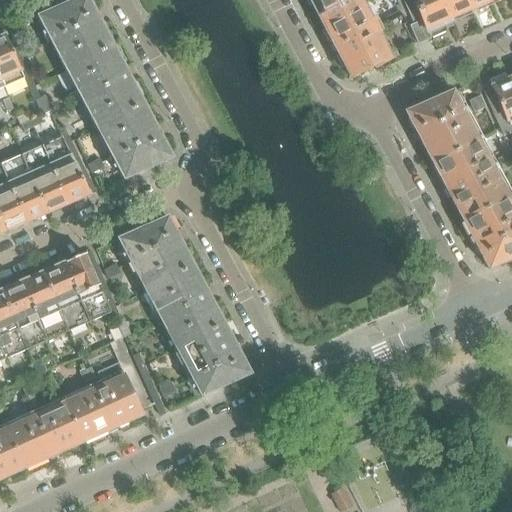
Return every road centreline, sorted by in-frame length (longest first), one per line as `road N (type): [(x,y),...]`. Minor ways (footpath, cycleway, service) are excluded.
road 1 (residential): [(28,511),(297,395)]
road 2 (residential): [(185,186),(297,395)]
road 3 (residential): [(476,315),(369,109)]
road 4 (residential): [(123,0),(203,151),(185,186)]
road 5 (residential): [(0,268),(185,186)]
road 6 (residential): [(297,395),(476,315)]
road 7 (residential): [(369,109),(511,45)]
road 8 (residential): [(369,109),(327,97),(275,0)]
